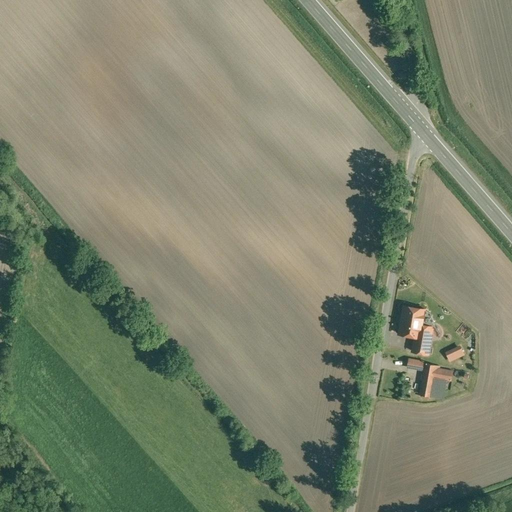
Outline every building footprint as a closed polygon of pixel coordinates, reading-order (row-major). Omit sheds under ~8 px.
[(425,310),(404,306),(399,334),(415,337),(431,339),(433,327),(422,325),(425,310)] [(431,339),(415,337),(412,351),(428,354),(431,339)] [(423,362),(409,360),(408,367),(421,370),(423,362)] [(439,366),(425,364),(420,393),(420,394),(434,396),(437,378),(439,369),(439,366)] [(453,372),(439,369),(437,378),(451,381),(453,372)]
